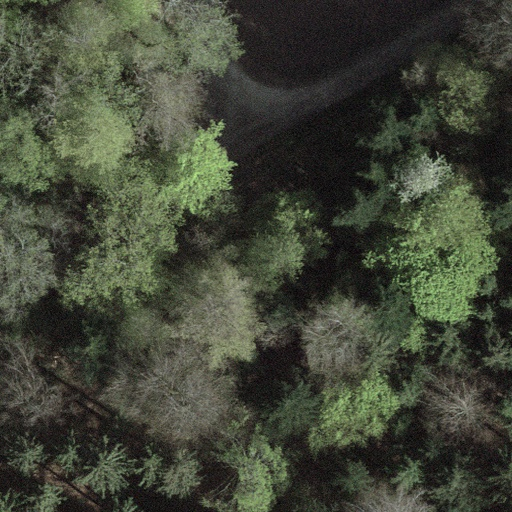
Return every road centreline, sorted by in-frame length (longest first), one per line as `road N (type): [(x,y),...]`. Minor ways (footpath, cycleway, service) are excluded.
road 1 (track): [(251,138),(0,297)]
road 2 (track): [(251,138),(474,0)]
road 3 (track): [(187,0),(251,138)]
